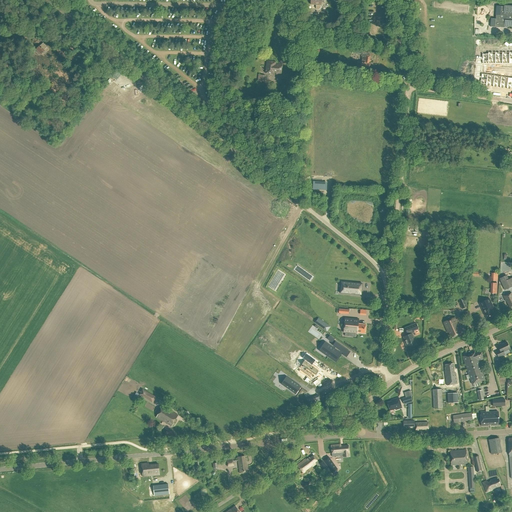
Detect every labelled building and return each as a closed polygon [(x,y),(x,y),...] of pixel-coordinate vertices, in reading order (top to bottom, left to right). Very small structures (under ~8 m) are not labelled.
[(311,0),(311,5),(316,5),(316,7),(316,8),(317,9),(318,10),(319,10),(320,9),(321,8),(321,5),(322,2),(324,2),(324,0),(325,0),(324,0),(311,0)] [(499,27),(504,27),(507,28),(508,27),(511,27),(511,6),(504,6),(504,7),(501,7),(496,6),(495,19),(491,19),(490,27),(499,28),(499,27)] [(44,51),(45,53),(49,50),(43,43),(37,48),(35,47),(33,49),(36,53),(37,53),(39,56),(44,51)] [(356,70),(360,71),(361,69),(369,70),(370,68),(371,67),(372,65),(371,64),(370,64),(371,62),(370,62),(371,57),(369,57),(369,53),(353,50),(352,54),(361,55),(361,57),(362,57),(361,62),(357,62),(356,70)] [(276,62),(267,61),(265,73),(274,74),(274,72),(277,72),(276,74),(281,75),(283,65),(276,64),(276,62)] [(265,81),(265,76),(258,75),(256,88),(261,89),(263,81),(265,81)] [(487,84),(487,86),(491,86),(491,85),(494,85),(496,75),(489,75),(487,84)] [(494,85),(494,87),(498,87),(498,86),(501,86),(502,76),(496,75),(494,85)] [(501,86),(501,88),(505,88),(505,87),(508,87),(509,77),(502,76),(501,86)] [(507,275),(499,278),(502,283),(505,290),(511,286),(511,278),(509,280),(507,275)] [(354,295),(360,295),(361,295),(362,284),(341,282),(340,293),(350,294),(351,293),(355,293),(354,295)] [(511,306),(511,294),(511,293),(503,296),(506,302),(507,301),(509,308),(511,306)] [(458,300),(462,309),(468,306),(466,302),(467,301),(465,297),(458,300)] [(490,299),(479,303),(481,308),(485,316),(485,315),(487,318),(493,315),(490,309),(490,308),(493,307),(490,299)] [(461,333),(454,317),(443,322),(448,333),(449,332),(451,338),(461,333)] [(318,318),(315,323),(324,330),(328,325),(318,318)] [(366,324),(360,324),(359,323),(359,319),(346,318),(345,333),(342,333),(341,338),(352,340),(353,334),(358,334),(358,333),(365,333),(366,324)] [(414,331),(418,329),(416,323),(405,328),(407,333),(414,331)] [(416,345),(413,336),(416,335),(414,331),(407,333),(408,335),(403,337),(406,343),(405,343),(407,349),(416,345)] [(337,350),(338,349),(344,352),(343,354),(347,356),(350,351),(346,349),(336,342),(333,345),(336,347),(335,349),(326,342),(324,345),(326,346),(323,351),(329,355),(328,356),(332,359),(332,358),(336,360),(341,353),(337,350)] [(510,349),(506,342),(501,344),(497,345),(500,350),(496,352),(498,358),(505,355),(504,352),(510,349)] [(479,361),(483,359),(481,351),(475,353),(475,352),(462,357),(472,384),(485,380),(479,361)] [(309,363),(303,371),(308,374),(309,373),(317,379),(321,373),(313,368),(314,366),(315,367),(318,363),(309,356),(306,361),(309,363)] [(455,373),(453,364),(445,365),(446,368),(445,368),(445,371),(444,371),(446,385),(457,384),(456,373),(455,373)] [(301,387),(286,376),(281,383),(296,393),(301,387)] [(156,397),(143,389),(139,395),(153,403),(156,397)] [(443,408),(442,389),(433,389),(434,408),(443,408)] [(447,394),(448,403),(458,403),(458,393),(447,394)] [(411,396),(402,399),(404,404),(413,402),(411,396)] [(395,410),(402,408),(399,397),(391,400),(391,401),(387,402),(390,411),(395,409),(395,410)] [(493,407),(505,406),(505,399),(492,399),(493,407)] [(330,406),(328,401),(319,405),(321,409),(330,406)] [(172,427),(179,416),(164,407),(157,418),(172,427)] [(486,411),(480,411),(481,426),(488,426),(488,425),(490,425),(489,412),(486,412),(486,411)] [(498,411),(489,412),(490,425),(491,425),(491,426),(499,425),(498,411)] [(473,420),(472,413),(453,415),(454,423),(473,420)] [(414,421),(403,421),(403,423),(404,425),(408,425),(408,426),(408,427),(414,427),(414,426),(416,426),(416,431),(421,431),(421,429),(428,429),(428,426),(428,423),(416,423),(414,423),(414,421)] [(502,452),(499,438),(489,440),(491,454),(502,452)] [(338,456),(338,454),(341,454),(344,454),(344,456),(349,456),(349,452),(348,445),(341,446),(341,444),(331,445),(332,456),(338,456)] [(466,464),(465,450),(450,451),(451,465),(466,464)] [(319,463),(313,455),(307,460),(306,459),(297,465),(303,474),(306,472),(305,471),(312,466),(313,467),(317,464),(318,467),(320,465),(323,470),(327,467),(323,460),(319,463)] [(477,472),(482,471),(478,455),(473,456),(477,472)] [(245,458),(245,456),(238,457),(240,473),(249,472),(248,465),(246,465),(246,462),(247,462),(247,458),(245,458)] [(328,456),(323,460),(332,473),(338,469),(328,456)] [(233,458),(222,459),(222,462),(227,462),(227,467),(234,465),(233,458)] [(149,465),(149,463),(142,463),(143,476),(160,475),(159,464),(149,465)] [(493,487),(499,485),(497,479),(496,479),(495,478),(489,480),(490,481),(487,482),(486,480),(481,481),(485,491),(493,488),(493,487)] [(153,486),(154,490),(154,491),(154,496),(166,495),(169,494),(168,484),(162,485),(153,486)]
